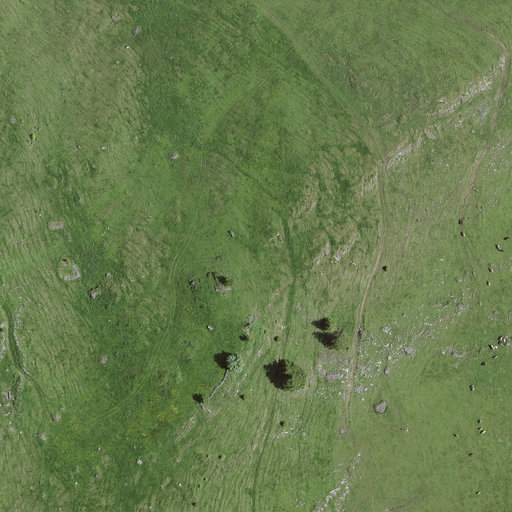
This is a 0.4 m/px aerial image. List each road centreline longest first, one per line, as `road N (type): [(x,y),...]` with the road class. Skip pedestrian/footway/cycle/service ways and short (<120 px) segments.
road 1 (track): [(511,473),(408,458),(361,444),(350,430),(346,413),(388,220),(381,157),(331,87),(293,58),(277,59),(265,72),(258,133),(174,261),(166,327),(133,397),(60,443),(19,359),(0,294)]
road 2 (track): [(31,376),(23,421),(47,511)]
